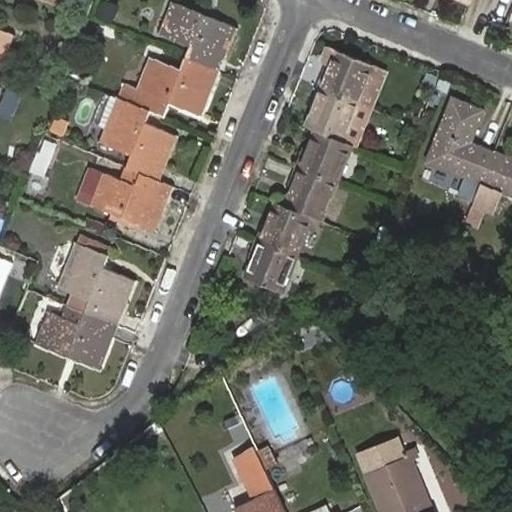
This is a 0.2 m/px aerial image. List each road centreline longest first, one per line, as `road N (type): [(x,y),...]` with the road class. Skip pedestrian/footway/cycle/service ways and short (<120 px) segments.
road 1 (residential): [(306,0),(136,409),(27,440)]
road 2 (residential): [(511,66),(331,0)]
